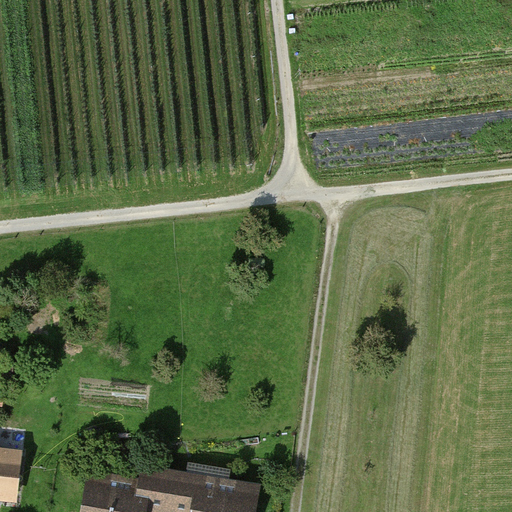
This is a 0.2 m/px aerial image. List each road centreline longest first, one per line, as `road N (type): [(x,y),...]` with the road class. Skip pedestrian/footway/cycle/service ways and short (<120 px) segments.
road 1 (track): [(511,178),(0,227)]
road 2 (track): [(377,193),(353,202),(333,238),(300,511)]
road 3 (track): [(279,0),(294,144),(286,178),(236,206)]
